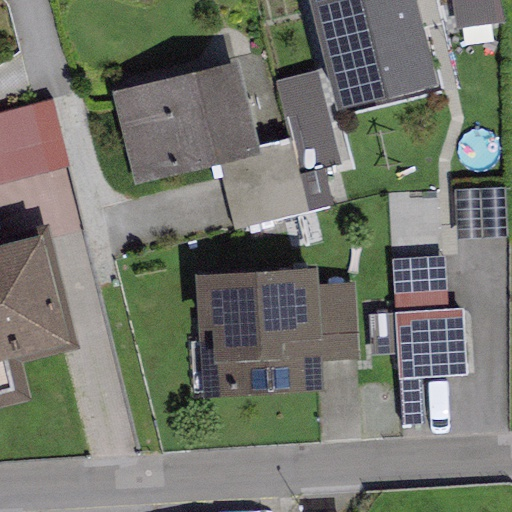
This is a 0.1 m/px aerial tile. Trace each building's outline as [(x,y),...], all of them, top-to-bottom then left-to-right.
[(306,0),(335,118),(437,93),(413,0),(306,0)] [(238,67),(112,96),(134,190),(217,171),(260,160),(258,151),(238,67)] [(318,73),(275,83),(283,119),(289,117),(302,176),(340,167),(318,73)] [(53,101),(0,115),(0,189),(71,170),(53,101)] [(289,143),(258,151),(260,160),(217,171),(233,232),(307,214),(289,143)] [(504,192),(454,194),(456,243),(506,241),(504,192)] [(0,239),(0,411),(29,404),(20,367),(78,353),(48,230),(0,241),(0,239)] [(444,260),(390,263),(393,317),(446,314),(444,260)] [(316,276),(195,282),(201,402),(322,396),(321,364),(316,289),(316,276)] [(351,287),(316,289),(321,364),(356,362),(351,287)] [(446,314),(393,317),(397,383),(465,379),(461,313),(446,314)]
